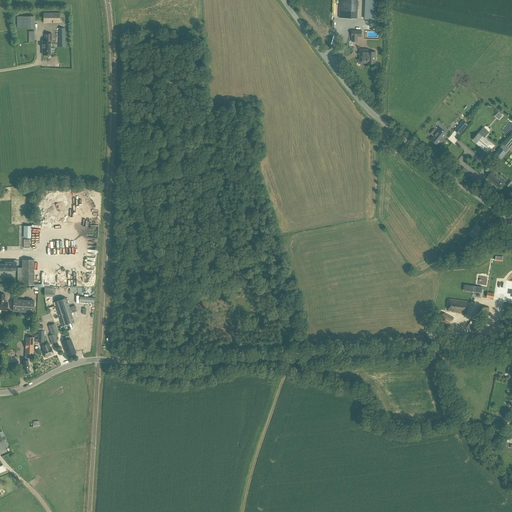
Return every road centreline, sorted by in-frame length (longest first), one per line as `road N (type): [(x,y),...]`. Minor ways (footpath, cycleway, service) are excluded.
road 1 (tertiary): [(179,362),(511,344)]
road 2 (unclassified): [(511,220),(381,123),(282,0)]
road 3 (tertiary): [(179,362),(86,361),(0,392)]
road 4 (track): [(242,511),(289,355)]
